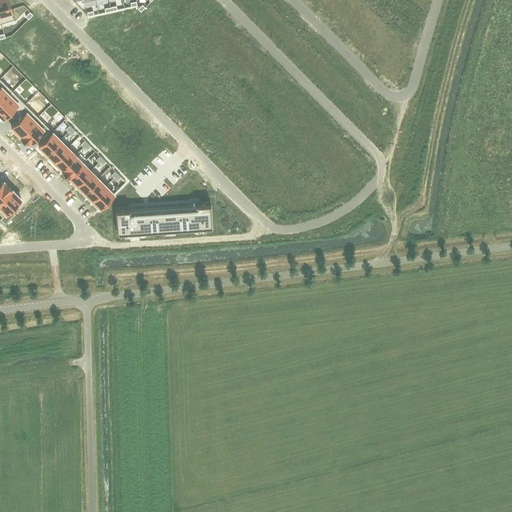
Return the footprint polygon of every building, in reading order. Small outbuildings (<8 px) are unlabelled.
[(8,0),(0,0),(0,18),(1,22),(14,18),(8,0)] [(170,0),(163,7),(171,17),(189,0),(170,0)] [(196,5),(175,24),(183,31),(205,13),(196,5)] [(116,18),(102,35),(111,43),(127,27),(116,18)] [(208,18),(184,39),(192,48),(218,28),(208,18)] [(31,21),(19,32),(30,43),(42,32),(31,21)] [(131,29),(114,47),(120,53),(138,36),(131,29)] [(43,33),(31,45),(43,57),(55,45),(43,33)] [(223,34),(198,55),(205,64),(231,43),(223,34)] [(142,39),(124,56),(131,62),(149,45),(142,39)] [(152,48),(133,64),(140,70),(157,53),(152,48)] [(234,48),(209,71),(216,84),(245,58),(234,48)] [(61,52),(50,63),(61,74),(72,63),(61,52)] [(160,56),(143,72),(149,78),(167,62),(160,56)] [(75,63),(63,75),(75,87),(87,75),(75,63)] [(249,63),(222,87),(233,98),(259,73),(249,63)] [(172,65),(156,81),(161,87),(178,72),(172,65)] [(189,72),(172,88),(188,105),(205,89),(189,72)] [(0,102),(13,90),(0,77),(0,102)] [(261,78),(236,101),(246,111),(269,88),(261,78)] [(95,84),(82,98),(90,106),(103,94),(95,84)] [(13,90),(0,102),(0,115),(3,118),(14,107),(17,111),(25,103),(13,90)] [(275,90),(252,111),(261,119),(284,99),(275,90)] [(209,91),(192,107),(208,124),(225,107),(209,91)] [(107,97),(94,111),(101,117),(114,104),(107,97)] [(287,102),(263,123),(269,131),(296,110),(287,102)] [(21,115),(10,125),(19,134),(38,116),(25,103),(17,111),(21,115)] [(117,107),(103,121),(108,127),(123,113),(117,107)] [(229,110),(212,126),(223,138),(240,120),(229,110)] [(300,114),(278,134),(285,141),(308,120),(300,114)] [(38,116),(19,134),(28,143),(39,132),(43,137),(51,129),(38,116)] [(127,116),(112,130),(117,136),(133,122),(127,116)] [(241,123),(224,140),(235,152),(253,133),(241,123)] [(136,126),(120,142),(126,149),(144,133),(136,126)] [(312,126),(289,146),(297,155),(320,134),(312,126)] [(52,130),(37,144),(45,152),(60,137),(52,130)] [(257,136),(239,154),(260,172),(278,154),(257,136)] [(60,137),(45,152),(53,160),(68,145),(60,137)] [(146,137),(127,155),(134,164),(154,145),(146,137)] [(325,138),(302,161),(310,169),(333,146),(325,138)] [(68,145),(53,160),(61,168),(76,153),(68,145)] [(76,153),(61,168),(69,176),(84,161),(76,153)] [(281,156),(260,174),(274,190),(294,171),(281,156)] [(344,158),(329,172),(337,181),(341,178),(346,182),(361,167),(354,160),(349,164),(344,158)] [(84,161),(69,176),(76,184),(91,169),(84,161)] [(91,169),(76,184),(84,192),(99,177),(91,169)] [(99,177),(84,192),(92,200),(107,185),(99,177)] [(0,200),(13,188),(3,179),(0,182),(0,200)] [(107,185),(92,200),(100,208),(115,193),(107,185)] [(0,213),(2,215),(0,217),(0,218),(5,223),(15,213),(11,208),(22,197),(13,188),(0,200),(0,213)] [(129,207),(116,208),(117,231),(211,224),(210,202),(196,203),(196,206),(129,210),(129,207)] [(23,209),(12,219),(17,224),(22,219),(33,230),(43,221),(32,210),(27,214),(23,209)]
